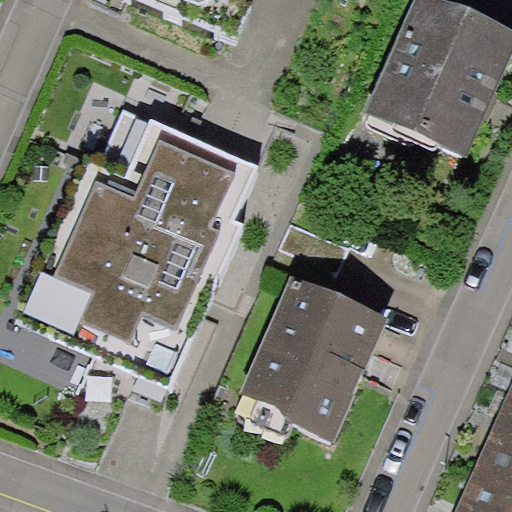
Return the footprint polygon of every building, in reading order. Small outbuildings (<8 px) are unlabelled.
[(130,0),(124,17),(241,62),(256,22),(247,16),(253,0),(130,0)] [(511,64),(511,46),(413,4),(360,129),(468,171),(511,64)] [(0,284),(0,332),(169,404),(268,168),(102,99),(78,157),(57,148),(0,284)] [(355,254),(286,228),(270,270),(339,296),(355,254)] [(387,332),(288,295),(239,425),(338,462),(387,332)] [(511,511),(511,370),(449,511),(511,511)]
